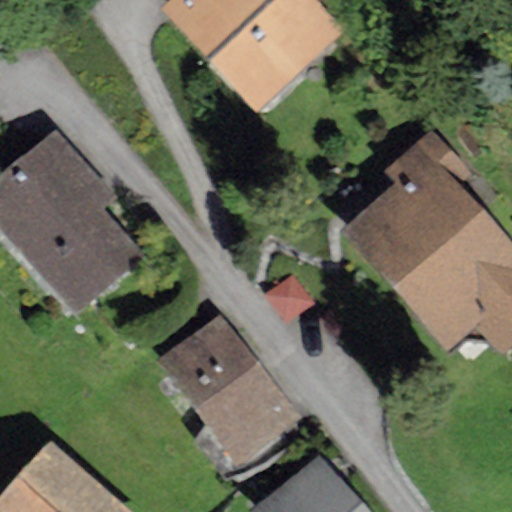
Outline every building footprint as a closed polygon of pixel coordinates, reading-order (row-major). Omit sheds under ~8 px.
[(297,0),(184,0),(159,25),(255,123),(338,41),(297,0)] [(511,358),(511,257),(455,194),(474,177),(435,135),(381,184),(395,199),(340,248),(446,364),(474,339),(501,368),(511,358)] [(57,141),(0,193),(0,252),(74,333),(146,267),(103,220),(117,207),(57,141)] [(301,427),(218,324),(153,377),(236,479),(301,427)] [(117,511),(51,457),(5,511),(117,511)] [(361,511),(316,462),(261,511),(361,511)]
